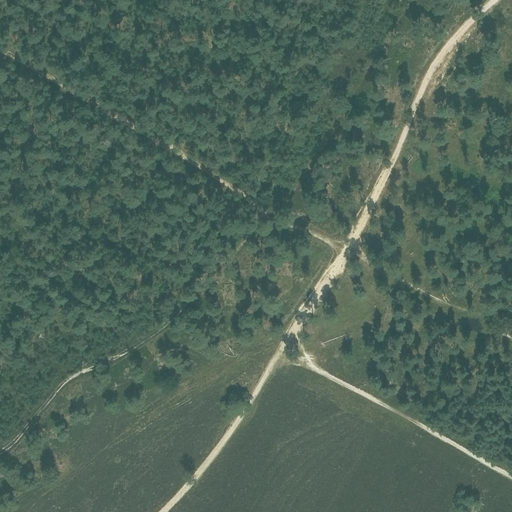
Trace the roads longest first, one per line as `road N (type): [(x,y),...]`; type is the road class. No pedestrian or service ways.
road 1 (track): [(0,46),(346,252)]
road 2 (track): [(346,252),(277,353),(511,478)]
road 3 (track): [(0,450),(68,377),(120,355),(170,320),(265,208)]
road 4 (track): [(346,252),(428,80),(494,0)]
road 5 (track): [(277,353),(232,429),(162,511)]
road 6 (track): [(511,340),(346,252)]
